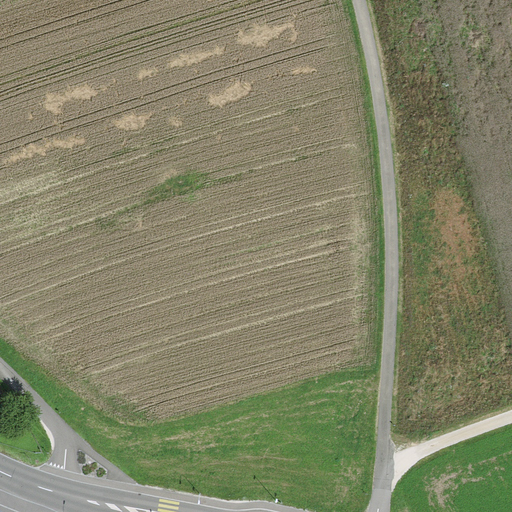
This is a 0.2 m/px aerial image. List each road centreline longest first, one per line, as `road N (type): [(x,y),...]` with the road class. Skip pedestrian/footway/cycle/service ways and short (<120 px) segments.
road 1 (track): [(353,0),(384,160),(392,270),(384,470)]
road 2 (residential): [(63,495),(61,428),(0,365)]
